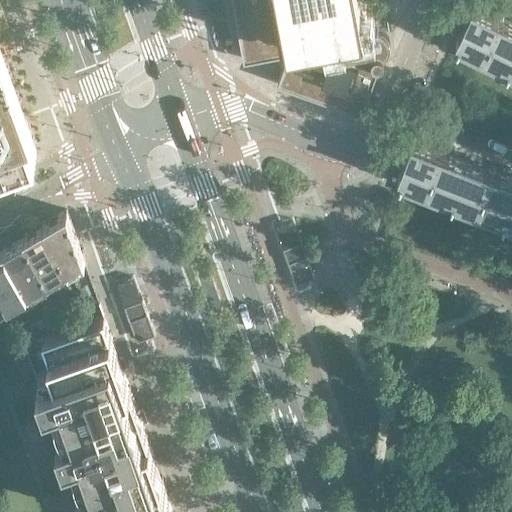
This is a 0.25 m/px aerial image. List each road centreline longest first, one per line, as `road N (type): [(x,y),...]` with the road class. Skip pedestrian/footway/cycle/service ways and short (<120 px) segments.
road 1 (primary): [(321,511),(184,128)]
road 2 (primary): [(129,149),(256,511)]
road 3 (residential): [(184,128),(234,107),(331,144),(352,144),(372,127),(438,0)]
road 4 (primary): [(71,0),(129,149)]
road 5 (residential): [(0,216),(129,149)]
road 6 (primary): [(184,128),(137,0)]
